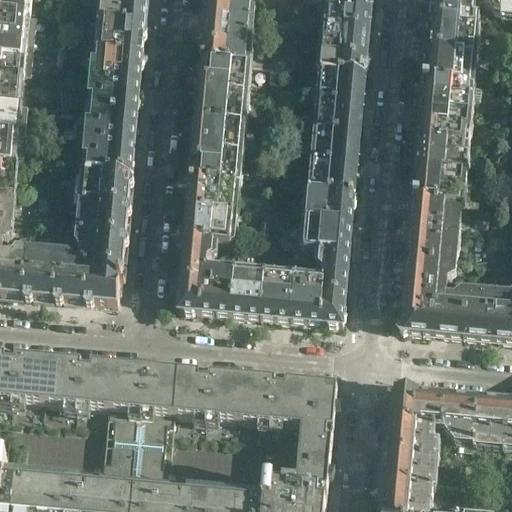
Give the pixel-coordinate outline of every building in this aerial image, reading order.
[(0,0),(0,18),(26,21),(27,1),(26,0),(0,0)] [(149,2),(129,0),(112,0),(110,3),(109,6),(106,6),(103,8),(102,28),(146,32),(149,2)] [(208,0),(208,8),(248,11),(249,0),(208,0)] [(371,23),(373,0),(324,0),(324,3),(333,3),(331,19),(371,23)] [(474,32),(476,8),(473,8),(473,2),(450,0),(431,0),(430,1),(430,6),(433,9),(431,28),(474,32)] [(502,19),(503,0),(473,0),(473,2),(473,8),(476,8),(486,9),(485,13),(490,13),(494,18),(502,19)] [(511,0),(503,0),(502,19),(502,20),(511,20),(511,0)] [(249,42),(252,12),(248,11),(208,8),(205,38),(249,42)] [(277,23),(277,14),(269,13),(268,23),(277,23)] [(298,33),(300,17),(280,15),(278,31),(298,33)] [(309,27),(310,18),(302,17),(301,26),(309,27)] [(0,49),(23,51),(26,21),(0,18),(0,49)] [(371,23),(331,19),(327,19),(325,49),(368,53),(371,23)] [(276,33),(277,23),(268,23),(267,32),(276,33)] [(308,36),(309,27),(301,26),(300,35),(308,36)] [(145,46),(147,45),(148,37),(146,35),(146,32),(102,28),(99,58),(143,62),(145,46)] [(473,62),(476,34),(476,32),(474,32),(431,28),(427,31),(427,35),(430,39),(428,58),(473,62)] [(246,72),(249,42),(205,38),(204,54),(202,57),(201,61),(203,64),(203,68),(246,72)] [(294,58),(295,47),(287,47),(286,53),(286,57),(294,58)] [(0,109),(17,111),(23,51),(0,49),(0,109)] [(367,68),(368,53),(325,49),(322,79),(324,79),(366,83),(366,78),(369,75),(369,71),(367,68)] [(286,57),(286,53),(278,52),(277,61),(285,62),(286,57)] [(293,68),(294,58),(286,57),(285,62),(285,67),(293,68)] [(142,77),(145,75),(145,67),(143,65),(143,62),(99,58),(98,70),(92,70),(91,87),(140,92),(142,77)] [(470,92),(473,62),(428,58),(425,61),(424,66),(427,69),(425,88),(470,92)] [(60,64),(50,63),(48,83),(58,83),(60,64)] [(245,102),(248,72),(246,72),(203,68),(200,98),(245,102)] [(68,85),(69,75),(60,75),(59,85),(68,85)] [(363,113),(366,83),(324,79),(323,92),(319,92),(317,108),(363,113)] [(67,95),(68,85),(59,85),(58,95),(67,95)] [(138,122),(140,92),(91,87),(89,105),(95,105),(93,118),(138,122)] [(473,123),(474,105),(469,104),(470,92),(425,88),(425,90),(423,92),(422,99),(424,101),(423,118),(473,123)] [(289,106),(290,96),(282,95),(281,105),(289,106)] [(242,132),(245,102),(200,98),(197,128),(242,132)] [(288,116),(289,106),(281,105),(280,116),(288,116)] [(360,143),(363,113),(317,108),(316,125),(320,125),(319,139),(360,143)] [(0,170),(12,171),(17,111),(0,109),(0,170)] [(135,152),(138,122),(93,118),(92,131),(87,130),(85,148),(135,152)] [(471,140),(473,123),(423,118),(420,148),(465,152),(466,140),(471,140)] [(240,162),(242,132),(197,128),(194,158),(240,162)] [(62,146),(63,136),(54,135),(53,145),(62,146)] [(358,173),(360,143),(319,139),(317,152),(313,152),(312,168),(358,173)] [(62,156),(62,146),(53,145),(52,155),(62,156)] [(132,182),(135,152),(85,148),(84,165),(89,166),(88,178),(132,182)] [(467,182),(469,164),(464,164),(465,152),(420,148),(417,178),(467,182)] [(284,166),(285,156),(277,155),(276,165),(284,166)] [(237,192),(240,162),(194,158),(192,188),(236,192),(237,192)] [(283,176),(284,166),(276,165),(275,176),(283,176)] [(355,203),(358,173),(312,168),(310,185),(315,185),(313,199),(355,203)] [(0,200),(12,202),(15,172),(12,171),(0,170),(0,200)] [(130,212),(131,193),(133,194),(134,192),(135,188),(132,185),(132,182),(88,178),(87,178),(84,208),(130,212)] [(466,200),(467,182),(417,178),(416,194),(413,196),(413,203),(415,206),(415,208),(458,212),(460,212),(461,200),(466,200)] [(235,206),(236,192),(192,188),(192,190),(189,192),(189,198),(191,200),(189,218),(239,223),(240,206),(235,206)] [(352,233),(354,215),(356,214),(357,207),(355,205),(355,203),(313,199),(310,199),(309,212),(304,212),(302,228),(352,233)] [(0,230),(9,232),(12,202),(0,200),(0,230)] [(127,242),(129,221),(130,222),(132,220),(132,216),(131,214),(129,214),(130,212),(84,208),(81,238),(127,242)] [(457,225),(458,212),(415,208),(412,237),(460,242),(461,226),(457,225)] [(279,226),(280,216),(271,215),(271,225),(279,226)] [(237,240),(239,223),(189,218),(186,248),(215,251),(231,252),(232,239),(237,240)] [(278,237),(279,226),(271,225),(270,236),(278,237)] [(349,263),(352,233),(302,228),(301,245),(306,246),(305,259),(321,261),(349,263)] [(8,247),(9,232),(0,230),(0,261),(4,262),(4,259),(5,250),(8,247)] [(39,242),(40,235),(30,234),(29,242),(39,242)] [(458,258),(460,242),(412,237),(409,267),(453,271),(454,257),(458,258)] [(124,272),(126,252),(127,252),(129,251),(129,246),(128,245),(127,245),(127,242),(81,238),(80,254),(82,257),(81,266),(81,269),(88,269),(124,272)] [(202,321),(206,272),(209,272),(209,267),(214,263),(215,251),(186,248),(181,304),(179,306),(178,313),(180,315),(180,319),(184,320),(186,322),(193,323),(195,321),(202,321)] [(0,302),(24,305),(28,260),(13,258),(12,260),(4,259),(4,262),(0,261),(0,302)] [(54,308),(58,262),(28,260),(24,305),(25,305),(25,306),(26,308),(31,308),(32,307),(33,306),(54,308)] [(344,319),(349,263),(321,261),(320,273),(324,278),(323,283),(325,283),(321,332),(328,333),(329,335),(337,336),(339,334),(343,334),(343,330),(346,328),(347,321),(344,319)] [(84,310),(88,269),(81,269),(81,266),(74,265),(72,264),(58,262),(54,308),(55,308),(55,309),(57,311),(61,311),(63,310),(63,308),(84,310)] [(434,342),(438,300),(447,301),(448,287),(452,284),(453,271),(409,267),(403,333),(402,335),(400,337),(404,343),(406,342),(410,340),(434,342)] [(122,300),(124,272),(88,269),(84,310),(86,311),(86,312),(87,314),(92,314),(95,311),(118,313),(119,300),(122,300)] [(232,324),(236,279),(223,278),(223,274),(209,272),(206,272),(202,321),(232,324)] [(261,327),(266,277),(249,276),(249,280),(236,279),(232,324),(261,327)] [(291,329),(295,285),(282,283),(283,279),(266,277),(261,327),(291,329)] [(325,283),(323,283),(308,281),(308,286),(295,285),(291,329),(321,332),(325,283)] [(494,348),(498,304),(499,299),(482,298),(482,302),(468,301),(464,345),(494,348)] [(464,345),(468,301),(458,300),(456,302),(447,301),(438,300),(434,342),(464,345)] [(511,302),(511,300),(511,305),(498,304),(494,348),(511,349),(511,302)] [(173,433),(174,423),(302,434),(306,391),(0,362),(0,407),(110,417),(109,427),(113,427),(109,473),(105,473),(104,483),(168,489),(169,479),(165,478),(169,432),(173,433)] [(326,511),(331,464),(338,393),(306,391),(302,434),(296,495),(275,493),(274,498),(168,489),(104,483),(0,473),(0,511),(326,511)] [(441,434),(444,403),(418,401),(418,400),(397,398),(394,430),(435,434),(441,434)] [(474,449),(478,406),(444,403),(441,434),(443,435),(448,441),(452,441),(455,445),(461,445),(462,448),(474,449)] [(505,453),(509,409),(478,406),(474,449),(474,450),(505,453)] [(435,465),(437,447),(434,446),(435,434),(394,430),(391,461),(435,465)] [(432,494),(435,465),(391,461),(389,490),(432,494)] [(427,511),(427,510),(432,510),(433,494),(432,494),(389,490),(386,511),(427,511)]
